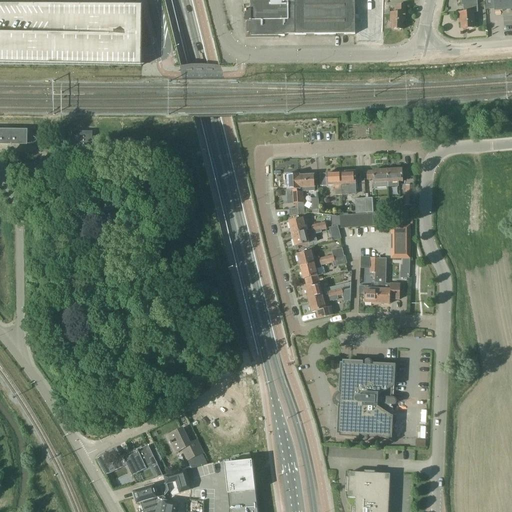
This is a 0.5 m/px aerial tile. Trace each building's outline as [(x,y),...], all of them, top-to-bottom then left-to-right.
[(295,0),(231,0),(237,24),(296,23),(295,0)] [(332,0),(307,0),(308,35),(333,35),(332,0)] [(458,13),(458,14),(459,24),(460,23),(461,30),(475,29),(474,13),(478,12),(476,0),(461,0),(461,5),(461,6),(463,6),(463,12),(458,13)] [(511,0),(493,0),(494,11),(511,10),(511,0)] [(0,64),(141,66),(141,48),(141,6),(0,4),(0,64)] [(390,13),(390,21),(392,21),(391,29),(402,30),(403,19),(404,19),(405,6),(397,6),(397,14),(390,13)] [(0,145),(28,146),(28,143),(28,137),(28,131),(0,130),(0,145)] [(72,144),(72,151),(92,151),(92,144),(92,132),(72,132),(72,144)] [(402,170),(387,170),(388,187),(398,186),(398,182),(402,182),(403,182),(402,178),(409,178),(408,175),(408,169),(402,170)] [(372,171),(366,171),(367,180),(367,187),(373,186),(374,188),(388,187),(387,170),(372,171)] [(355,172),(341,173),(341,185),(342,195),(348,195),(348,185),(356,184),(355,172)] [(326,174),(319,174),(320,186),(326,186),(334,186),(335,196),(342,195),(341,185),(341,173),(326,174)] [(287,189),(286,190),(286,199),(291,198),(292,204),(296,204),(297,204),(297,197),(297,190),(299,190),(299,176),(299,175),(287,176),(287,189)] [(297,190),(297,197),(297,204),(298,204),(298,209),(298,215),(304,214),(304,203),(303,192),(314,191),(314,188),(313,176),(299,176),(299,190),(297,190)] [(373,198),(365,199),(366,213),(374,213),(373,198)] [(366,213),(365,199),(355,199),(356,214),(366,213)] [(290,217),(298,215),(298,209),(289,209),(290,217)] [(356,228),(364,228),(363,214),(356,215),(356,228)] [(373,227),(373,220),(372,214),(369,214),(366,214),(363,214),(364,228),(373,227)] [(347,228),(356,228),(356,215),(346,215),(347,228)] [(302,218),(288,222),(292,235),(306,231),(302,218)] [(325,223),(318,224),(319,231),(321,230),(321,231),(327,230),(325,223)] [(306,231),(292,235),(295,247),(309,244),(316,242),(315,235),(322,233),(321,231),(321,230),(319,231),(318,224),(311,226),(311,229),(306,231)] [(391,226),(391,259),(410,259),(409,226),(391,226)] [(311,251),(297,255),(300,267),(314,264),(321,262),(320,259),(320,257),(312,258),(311,251)] [(326,257),(324,258),(325,261),(328,260),(329,264),(333,263),(334,267),(347,264),(345,257),(344,257),(334,259),(333,255),(326,257)] [(314,264),(300,267),(303,280),(305,280),(306,283),(318,280),(317,277),(316,271),(322,269),(322,266),(328,264),(329,264),(328,260),(325,261),(324,258),(320,259),(321,262),(314,264)] [(371,258),(370,273),(374,274),(374,277),(378,277),(378,275),(381,276),(382,269),(378,269),(379,259),(371,258)] [(374,283),(374,284),(377,284),(377,290),(377,304),(389,304),(390,300),(399,300),(400,285),(389,284),(386,284),(387,259),(379,259),(378,269),(382,269),(381,276),(378,275),(378,277),(374,277),(374,283)] [(307,287),(305,288),(308,300),(324,296),(328,295),(327,292),(333,291),(334,294),(336,293),(337,297),(343,295),(342,293),(351,290),(350,284),(341,286),(322,291),(321,284),(319,284),(318,280),(306,283),(307,287)] [(364,289),(364,303),(377,304),(377,290),(377,284),(374,284),(374,283),(372,283),(371,283),(371,286),(364,286),(364,289)] [(324,296),(308,300),(312,313),(316,312),(318,319),(333,316),(331,307),(327,308),(325,302),(338,299),(337,297),(336,293),(334,294),(333,291),(327,292),(328,295),(324,296)] [(341,365),(340,396),(338,397),(337,398),(337,399),(337,400),(337,401),(338,402),(339,403),(338,434),(340,434),(340,437),(361,438),(361,439),(362,440),(363,440),(364,441),(365,441),(366,440),(367,439),(367,438),(392,439),(393,417),(392,417),(393,405),(394,405),(395,404),(396,404),(396,402),(396,401),(395,400),(394,399),(393,399),(394,388),(395,365),(371,364),(371,363),(370,362),(369,361),(368,361),(367,361),(366,362),(365,363),(365,364),(344,363),(344,365),(341,365)] [(172,434),(166,438),(168,441),(175,454),(180,452),(186,463),(188,462),(192,469),(208,465),(202,455),(203,454),(197,441),(189,445),(182,431),(173,436),(172,434)] [(132,452),(133,454),(123,458),(132,476),(157,465),(149,447),(142,450),(141,447),(132,452)] [(120,466),(118,461),(108,465),(111,470),(120,466)] [(257,511),(252,462),(224,465),(229,510),(229,511),(257,511)] [(123,468),(114,472),(117,482),(127,479),(123,468)] [(171,476),(176,495),(188,492),(182,472),(171,476)] [(366,474),(349,473),(348,498),(356,499),(355,509),(351,509),(350,511),(388,511),(390,475),(372,475),(373,473),(366,472),(366,474)] [(134,494),(132,494),(135,503),(137,503),(137,504),(141,503),(143,511),(150,511),(164,497),(162,496),(157,497),(154,486),(134,492),(134,494)] [(164,497),(150,511),(176,511),(178,504),(164,502),(165,498),(164,497)]
